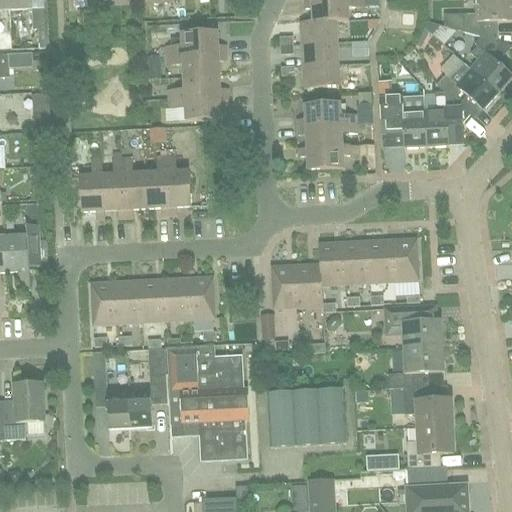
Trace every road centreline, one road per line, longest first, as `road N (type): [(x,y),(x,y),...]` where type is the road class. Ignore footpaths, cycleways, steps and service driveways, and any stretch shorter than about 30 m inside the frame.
road 1 (residential): [(68,349),(64,259),(244,254),(265,222)]
road 2 (residential): [(511,500),(462,196)]
road 3 (residential): [(171,511),(170,465),(74,467),(68,349)]
road 4 (residential): [(265,222),(259,49),(270,0)]
road 5 (residential): [(265,222),(352,212),(384,198),(462,196)]
